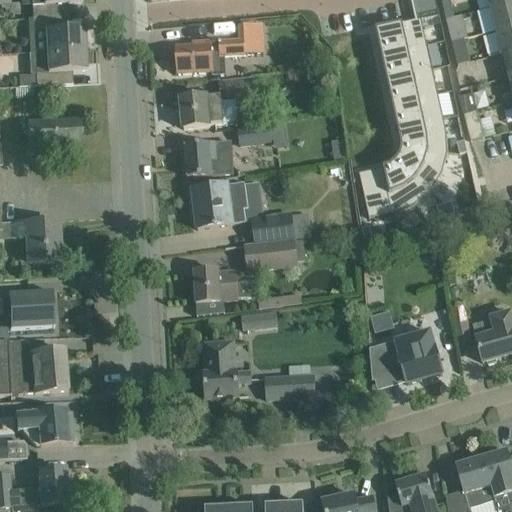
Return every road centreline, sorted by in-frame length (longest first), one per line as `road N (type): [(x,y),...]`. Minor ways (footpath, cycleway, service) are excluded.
road 1 (residential): [(153,452),(123,15)]
road 2 (residential): [(376,156),(349,0),(123,15)]
road 3 (residential): [(153,452),(327,439),(511,382)]
